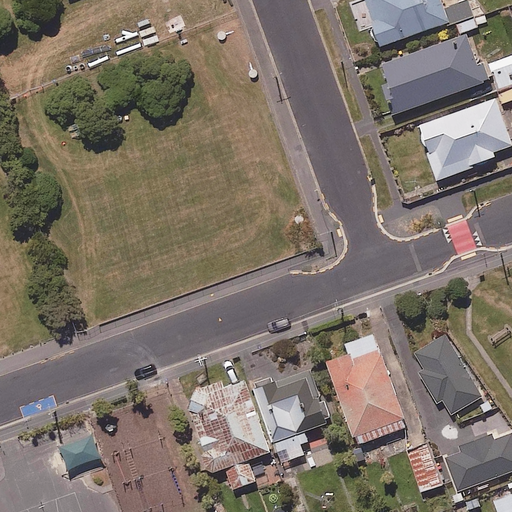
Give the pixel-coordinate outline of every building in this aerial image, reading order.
[(451,26),(442,0),(366,0),(382,48),(451,26)] [(480,30),(471,3),(450,10),(459,36),(480,30)] [(481,67),(470,37),(387,67),(404,115),(493,83),(486,65),(481,67)] [(502,95),(511,91),(511,58),(492,66),(502,95)] [(511,91),(502,95),(506,106),(511,103),(511,91)] [(511,150),(511,139),(499,102),(422,130),(441,183),(498,162),(496,156),(511,150)] [(408,423),(375,330),(346,341),(349,349),(327,356),(356,441),(408,423)] [(446,403),(454,416),(484,398),(448,337),(418,355),(427,371),(423,373),(442,405),(446,403)] [(329,418),(310,366),(274,379),(273,375),(254,381),(282,459),(300,453),(305,469),(333,459),(326,439),(311,444),(305,427),(329,418)] [(281,478),(270,447),(245,375),(222,383),(220,379),(193,388),(191,417),(209,469),(226,463),(233,486),(256,478),(248,455),(261,450),(272,482),(281,478)] [(488,425),(458,437),(463,448),(443,455),(456,490),(511,468),(511,430),(493,438),(488,425)] [(446,479),(430,440),(405,450),(420,489),(446,479)] [(511,511),(511,492),(495,499),(500,511),(511,511)]
